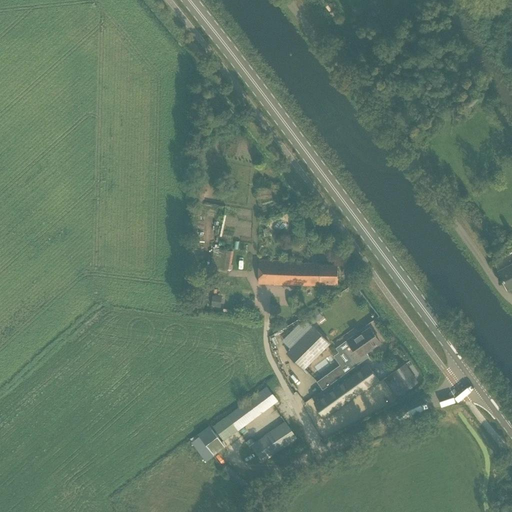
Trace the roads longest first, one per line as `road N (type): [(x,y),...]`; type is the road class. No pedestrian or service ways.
road 1 (secondary): [(468,369),(188,0)]
road 2 (unclassified): [(511,299),(285,0)]
road 3 (unclassified): [(252,511),(277,477),(434,400)]
road 4 (unknown): [(330,451),(277,362),(275,287)]
